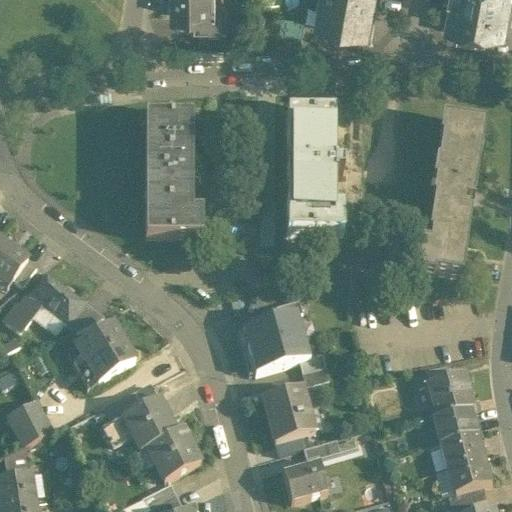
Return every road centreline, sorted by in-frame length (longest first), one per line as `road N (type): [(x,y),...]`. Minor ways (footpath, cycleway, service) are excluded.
road 1 (residential): [(0,160),(3,178),(29,209),(185,331),(210,376),(248,511)]
road 2 (tertiary): [(130,72),(406,69)]
road 3 (tertiary): [(0,101),(130,72)]
